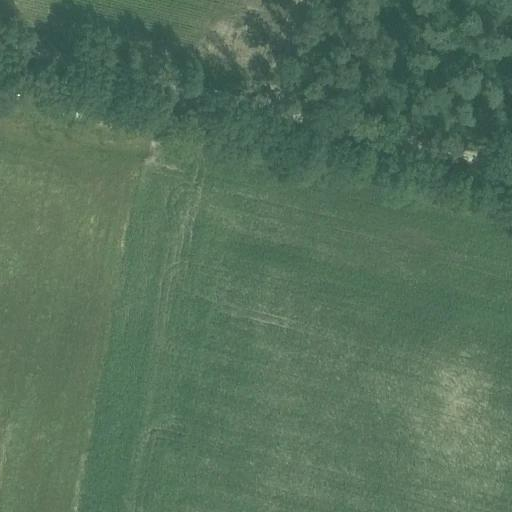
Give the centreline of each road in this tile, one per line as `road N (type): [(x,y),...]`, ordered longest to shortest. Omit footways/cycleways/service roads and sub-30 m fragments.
road 1 (unclassified): [(284,111),(0,42)]
road 2 (track): [(511,167),(284,111)]
